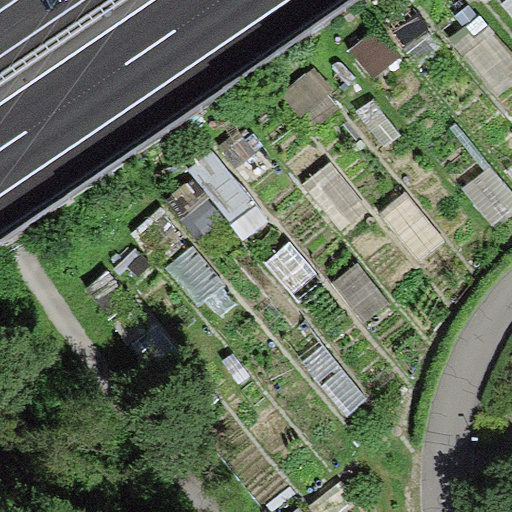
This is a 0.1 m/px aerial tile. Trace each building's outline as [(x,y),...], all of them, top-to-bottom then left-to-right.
[(511,0),(501,0),(511,18),(511,0)] [(511,53),(490,19),(459,39),(498,99),(511,89),(511,53)] [(344,234),(374,214),(342,163),(311,182),(344,234)] [(429,258),(450,237),(407,196),(386,217),(429,258)] [(299,303),(328,283),(301,244),(272,264),(299,303)] [(205,251),(177,267),(200,307),(228,290),(205,251)] [(365,327),(396,309),(369,264),(339,282),(365,327)] [(347,419),(371,403),(317,324),(293,340),(347,419)]
